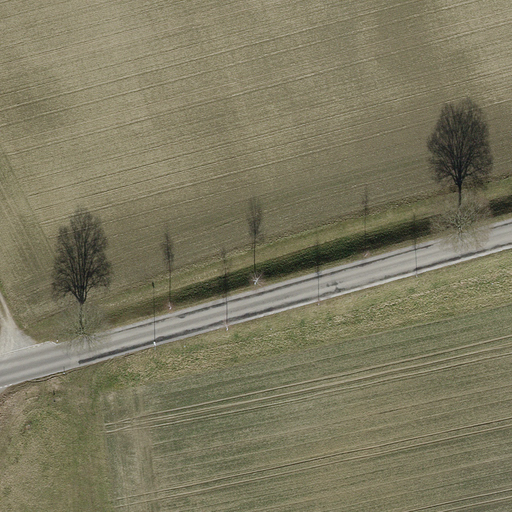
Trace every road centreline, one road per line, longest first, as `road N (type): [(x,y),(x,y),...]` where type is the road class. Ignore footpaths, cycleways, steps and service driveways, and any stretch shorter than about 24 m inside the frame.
road 1 (tertiary): [(511,231),(0,373)]
road 2 (track): [(13,332),(511,183)]
